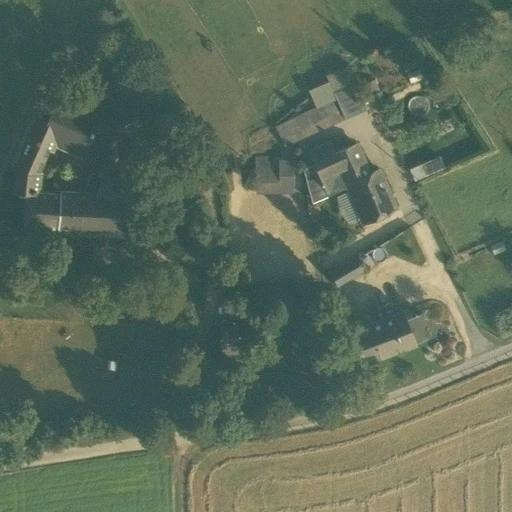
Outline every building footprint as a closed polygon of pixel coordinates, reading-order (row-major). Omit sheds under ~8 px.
[(328,81),(333,93),(356,83),(348,65),(325,74),(328,81)] [(333,93),(328,81),(308,90),(316,107),(331,99),(335,98),(333,93)] [(368,109),(356,83),(333,93),(335,98),(340,109),(345,119),(368,109)] [(337,111),(331,99),(316,107),(295,117),(300,128),(337,111)] [(54,103),(39,132),(38,134),(56,142),(83,153),(97,121),(54,103)] [(340,109),(337,111),(300,128),(304,136),(345,119),(340,109)] [(300,128),(295,117),(274,127),(283,145),(304,136),(300,128)] [(125,132),(97,121),(83,153),(111,164),(125,132)] [(52,151),(56,142),(38,134),(39,132),(32,130),(16,170),(35,174),(48,151),(52,151)] [(327,196),(348,187),(369,177),(369,175),(355,144),(343,149),(339,138),(308,151),(313,164),(319,177),(327,196)] [(65,192),(72,192),(98,193),(111,164),(83,153),(65,192)] [(255,191),(293,190),(293,161),(278,161),(278,164),(272,164),(272,158),(254,158),(255,191)] [(302,168),(306,183),(319,177),(313,164),(302,168)] [(35,174),(16,170),(14,192),(25,193),(25,192),(34,192),(35,174)] [(380,170),(369,175),(369,177),(348,187),(363,222),(396,207),(380,170)] [(327,196),(319,177),(306,183),(311,203),(327,196)] [(58,191),(58,194),(57,228),(56,234),(70,235),(72,192),(65,192),(58,191)] [(23,226),(57,228),(58,194),(34,192),(25,192),(25,193),(23,226)] [(133,195),(98,193),(72,192),(70,235),(131,238),(133,195)] [(404,314),(369,327),(381,359),(401,352),(402,349),(414,344),(407,323),(404,314)] [(407,323),(414,344),(432,338),(424,316),(407,323)] [(362,366),(381,359),(369,327),(350,334),(362,366)]
